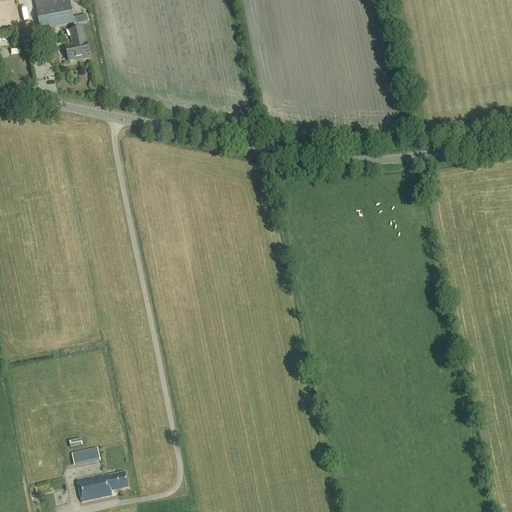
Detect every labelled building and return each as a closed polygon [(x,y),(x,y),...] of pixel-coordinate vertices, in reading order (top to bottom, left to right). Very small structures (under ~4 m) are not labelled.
[(34,0),(41,31),(74,24),(69,0),(34,0)] [(87,44),(86,44),(83,29),(70,31),(73,48),(66,49),(68,62),(81,59),(81,60),(90,59),(87,44)] [(69,443),(71,449),(82,446),(81,440),(69,443)] [(100,462),(97,449),(72,455),(75,468),(100,462)] [(82,503),(109,497),(112,496),(111,492),(128,488),(125,473),(108,477),(107,474),(77,481),(82,503)] [(66,479),(53,479),(53,491),(66,490),(66,479)]
